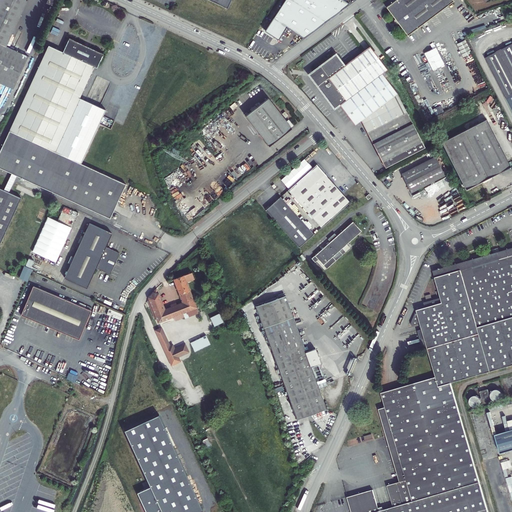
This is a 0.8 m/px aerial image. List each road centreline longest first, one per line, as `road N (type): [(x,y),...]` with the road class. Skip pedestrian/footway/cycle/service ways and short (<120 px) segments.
road 1 (unclassified): [(325,130),(200,228),(137,303),(74,511)]
road 2 (unclassified): [(403,286),(305,511)]
road 3 (unclassified): [(123,0),(268,71)]
road 4 (unclassified): [(365,0),(268,71)]
